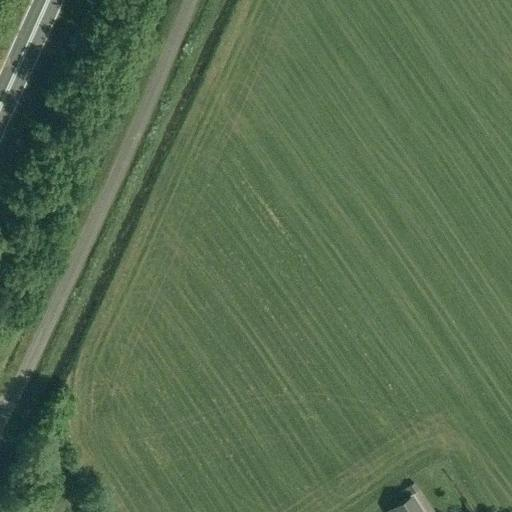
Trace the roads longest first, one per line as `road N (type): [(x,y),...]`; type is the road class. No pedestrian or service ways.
road 1 (unclassified): [(0,422),(191,0)]
road 2 (trunk): [(0,110),(50,0)]
